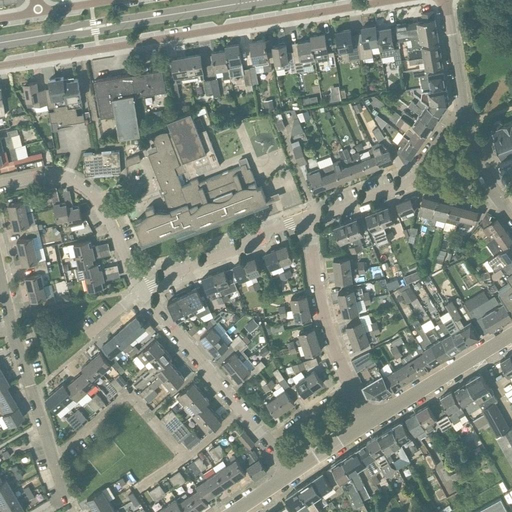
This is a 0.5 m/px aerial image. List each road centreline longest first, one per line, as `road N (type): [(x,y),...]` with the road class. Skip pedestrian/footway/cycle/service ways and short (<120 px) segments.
road 1 (residential): [(0,66),(385,0)]
road 2 (tertiary): [(0,42),(257,0)]
road 3 (residential): [(140,291),(89,191),(49,175),(0,185)]
road 4 (residential): [(268,443),(140,291)]
road 5 (residential): [(48,504),(65,494),(12,330)]
road 6 (residential): [(140,291),(309,216)]
road 7 (residential): [(350,386),(322,312),(309,216)]
road 8 (residential): [(368,422),(511,335)]
